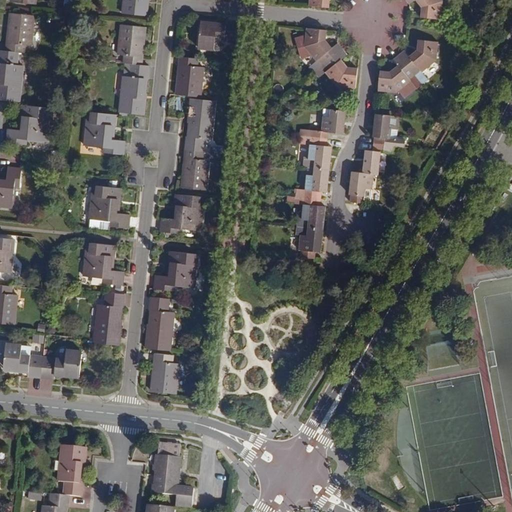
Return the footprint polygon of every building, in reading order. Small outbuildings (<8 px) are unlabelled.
[(12,0),(12,6),(37,8),(37,0),(12,0)] [(151,0),(127,0),(126,17),(149,19),(150,8),(148,8),(148,4),(151,4),(151,0)] [(309,0),(308,6),(329,8),(329,0),(309,0)] [(407,0),(411,4),(415,0),(416,0),(423,7),(422,16),(442,19),(444,2),(447,0),(407,0)] [(7,54),(25,56),(26,49),(32,50),(34,31),(36,18),(11,16),(10,27),(13,27),(13,33),(10,33),(7,54)] [(240,25),(227,24),(227,27),(213,26),(211,26),(211,27),(209,29),(201,29),(199,52),(214,53),(215,43),(238,46),(240,25)] [(127,67),(144,69),(146,46),(143,45),(144,41),(147,41),(148,30),(125,27),(122,59),(128,60),(127,67)] [(314,72),(341,50),(337,45),(331,49),(325,41),(326,31),(306,29),(305,37),(295,40),(301,59),(310,56),(316,62),(310,67),(314,72)] [(406,52),(400,56),(416,76),(422,72),(424,73),(438,62),(440,43),(420,41),(419,51),(411,58),(406,52)] [(341,50),(314,72),(319,78),(325,74),(336,88),(354,90),(356,69),(346,68),(340,60),(346,56),(341,50)] [(25,56),(7,54),(1,54),(0,64),(0,66),(1,67),(0,79),(0,82),(2,82),(1,88),(0,87),(0,101),(10,103),(14,104),(15,93),(21,94),(23,76),(25,56)] [(410,81),(416,76),(400,56),(393,61),(398,67),(391,74),(379,72),(377,93),(396,95),(411,83),(410,81)] [(198,61),(181,59),(177,98),(201,101),(204,69),(197,69),(198,61)] [(150,70),(144,69),(127,67),(126,67),(123,105),(129,105),(127,116),(130,116),(145,118),(147,103),(143,102),(143,97),(146,97),(147,82),(149,82),(150,70)] [(188,139),(187,152),(205,154),(206,141),(213,141),(217,104),(193,102),(190,121),(196,122),(196,126),(192,126),(191,139),(188,139)] [(47,110),(21,108),(20,119),(26,120),(25,124),(22,124),(21,133),(19,133),(9,132),(8,145),(25,146),(25,142),(46,144),(49,121),(46,121),(47,110)] [(299,137),(323,140),(324,132),(339,134),(342,111),(319,109),(317,131),(300,129),(299,137)] [(374,137),(374,145),(388,146),(395,147),(400,147),(403,148),(404,140),(388,139),(389,128),(398,129),(400,117),(376,114),(373,137),(374,137)] [(118,118),(94,115),(92,126),(89,125),(86,149),(107,151),(106,155),(124,157),(126,144),(116,143),(113,143),(114,134),(111,134),(111,128),(117,129),(118,118)] [(322,146),(323,140),(299,137),(299,144),(305,145),(303,161),(296,160),(295,166),(302,167),(325,170),(328,147),(322,146)] [(380,175),(380,168),(382,153),(394,154),(395,147),(388,146),(374,145),(373,151),(366,151),(363,173),(368,174),(374,175),(379,175),(380,175)] [(205,161),(205,154),(187,152),(183,190),(208,192),(211,162),(205,161)] [(323,192),(325,170),(302,167),(301,174),(299,190),(293,190),(292,196),(317,199),(318,192),(323,192)] [(21,172),(8,170),(7,181),(7,184),(0,182),(0,208),(12,210),(14,189),(19,189),(21,172)] [(368,174),(363,173),(352,172),(349,196),(352,196),(352,202),(364,203),(366,190),(372,191),(374,175),(368,174)] [(123,191),(98,188),(97,198),(93,198),(90,229),(110,232),(110,228),(129,230),(130,217),(120,216),(117,216),(118,206),(115,206),(116,201),(121,202),(123,191)] [(201,199),(177,196),(176,208),(181,208),(180,213),(178,213),(177,222),(174,222),(163,220),(162,234),(179,235),(180,231),(201,233),(203,210),(200,210),(201,199)] [(316,207),(317,199),(292,196),(287,196),(287,204),(301,205),(299,220),(295,220),(294,228),(319,231),(322,208),(316,207)] [(317,253),(319,231),(294,228),(293,235),(297,236),(296,251),(298,251),(298,258),(312,259),(312,253),(317,253)] [(11,240),(0,238),(0,271),(11,273),(13,250),(11,250),(11,240)] [(87,258),(85,281),(105,284),(105,288),(123,290),(124,277),(114,276),(111,276),(112,266),(109,266),(110,261),(115,262),(116,251),(91,248),(90,258),(87,258)] [(202,260),(171,257),(170,268),(175,268),(175,273),(172,273),(171,282),(168,282),(157,280),(155,293),(174,295),(174,291),(195,293),(198,270),(201,270),(202,260)] [(11,287),(0,285),(0,324),(14,326),(17,295),(10,295),(11,287)] [(124,296),(106,294),(105,308),(99,307),(94,346),(119,348),(121,328),(115,327),(116,323),(119,323),(121,310),(123,311),(124,296)] [(147,351),(155,352),(172,354),(176,316),(169,315),(171,301),(152,299),(151,313),(153,313),(152,326),(155,327),(154,331),(149,331),(147,351)] [(43,343),(44,336),(33,335),(33,342),(43,343)] [(42,377),(44,357),(31,355),(31,346),(7,344),(5,366),(12,367),(12,368),(13,370),(14,371),(28,372),(28,376),(42,377)] [(44,357),(42,377),(55,379),(55,376),(69,377),(71,376),(72,375),(72,373),(81,373),(83,352),(67,351),(66,359),(44,357)] [(173,354),(172,354),(155,352),(151,390),(176,393),(180,362),(173,361),(173,354)] [(179,447),(158,445),(157,457),(155,457),(154,468),(156,469),(154,486),(153,486),(152,495),(176,497),(175,507),(191,509),(192,490),(176,489),(179,459),(178,459),(179,447)] [(63,459),(59,497),(70,498),(83,499),(85,485),(83,485),(84,470),(82,470),(82,464),(87,465),(88,450),(70,448),(69,459),(63,459)] [(69,511),(70,498),(59,497),(52,496),(51,510),(44,509),(43,511),(66,511),(67,511),(69,511)]
